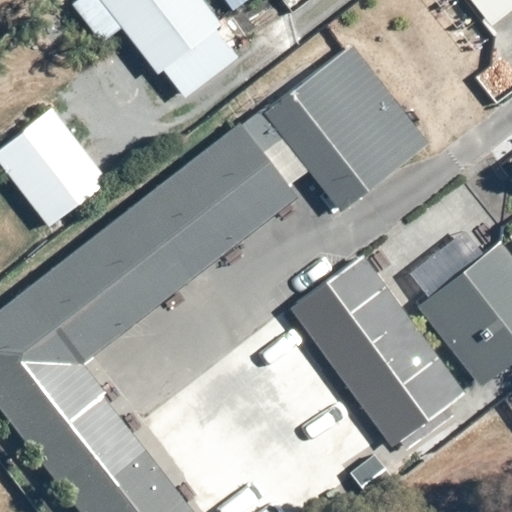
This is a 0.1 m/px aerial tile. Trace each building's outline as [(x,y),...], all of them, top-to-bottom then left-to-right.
[(122,23),(159,75),(166,71),(183,95),(241,54),(203,0),(71,0),(100,39),(122,23)] [(511,0),(472,0),(490,23),(511,5),(511,0)] [(418,141),(345,43),(253,109),(248,102),(0,284),(0,432),(59,511),(178,511),(64,359),(287,193),(279,182),(300,167),(307,178),(329,207),(418,141)] [(105,180),(50,106),(0,143),(0,163),(45,225),(105,180)] [(421,303),(481,384),(511,360),(511,256),(502,243),(475,263),(457,238),(403,278),(421,303)] [(467,394),(407,313),(363,253),(292,305),(394,448),(467,394)]
